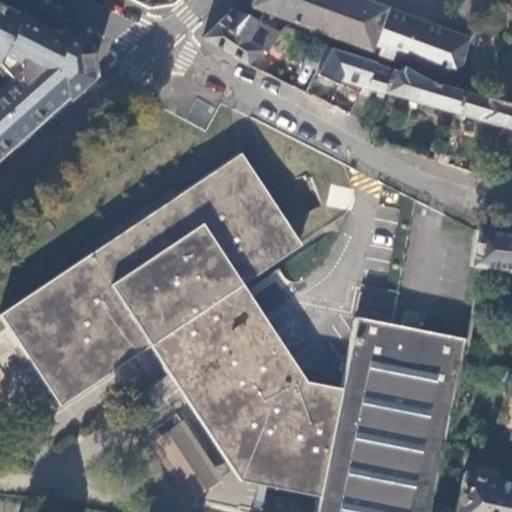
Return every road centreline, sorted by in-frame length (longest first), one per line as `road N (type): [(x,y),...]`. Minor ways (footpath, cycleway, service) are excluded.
road 1 (residential): [(163,54),(502,212),(511,186)]
road 2 (residential): [(163,54),(0,197)]
road 3 (residential): [(163,54),(55,0)]
